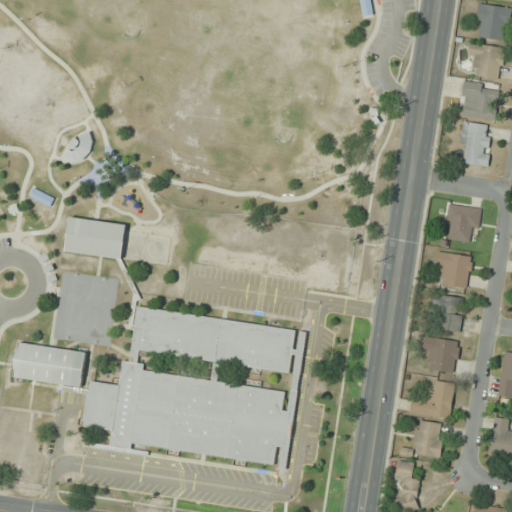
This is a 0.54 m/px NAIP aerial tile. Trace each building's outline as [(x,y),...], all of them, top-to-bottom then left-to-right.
[(361,0),(365,16),(375,13),(372,0),(361,0)] [(511,7),(479,3),(477,27),(479,27),(478,36),(508,39),(511,7)] [(501,78),(505,47),(471,42),(468,63),(478,65),(477,75),(501,78)] [(497,120),(499,86),(464,83),(461,117),(497,120)] [(461,144),(468,145),(466,163),(489,166),(493,134),(486,134),(487,124),(464,121),(461,144)] [(68,162),(97,156),(92,133),(63,139),(68,162)] [(446,238),(471,241),(472,231),(479,232),(482,208),(451,204),(446,238)] [(66,252),(123,257),(126,222),(69,216),(66,252)] [(263,267),(265,249),(227,245),(225,263),(263,267)] [(307,274),(310,257),(272,251),(269,268),(307,274)] [(473,256),(439,252),(436,275),(445,276),(444,284),(469,287),(473,256)] [(429,327),(460,331),(465,298),(433,294),(429,327)] [(276,462),(278,442),(289,444),(293,410),(284,409),(286,388),(138,372),(140,353),(293,370),(293,374),(301,375),(306,332),(298,331),(299,327),(137,309),(131,362),(123,361),(121,384),(90,381),(85,427),(112,430),(110,449),(132,452),(132,446),(276,462)] [(461,341),(427,336),(424,355),(431,356),(429,369),(456,373),(461,341)] [(87,351),(17,342),(13,378),(82,387),(87,351)] [(511,352),(505,351),(499,395),(511,397),(511,352)] [(450,419),(455,383),(436,380),(433,402),(413,400),(411,413),(450,419)] [(511,420),(495,417),(490,454),(511,456),(511,430),(511,431),(511,420)] [(439,459),(446,425),(419,419),(411,452),(439,459)] [(416,511),(420,478),(413,477),(415,462),(398,461),(397,479),(405,480),(403,499),(395,498),(394,511),(410,511),(416,511)]
